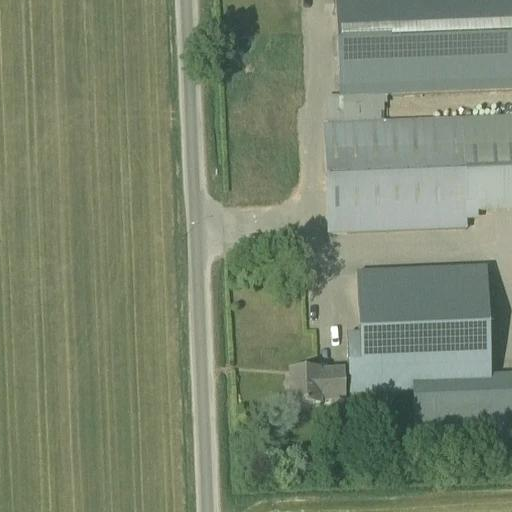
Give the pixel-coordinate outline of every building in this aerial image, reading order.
[(511,0),(334,0),(338,99),(338,100),(381,98),(511,93),(511,0)] [(511,114),(333,120),(335,193),(511,187),(511,114)] [(490,394),(488,345),(375,348),(375,336),(345,337),(348,398),(490,394)] [(288,376),(290,410),(318,409),(318,405),(330,405),(330,412),(342,412),(340,374),(288,376)] [(414,463),(511,458),(511,440),(413,444),(414,463)]
